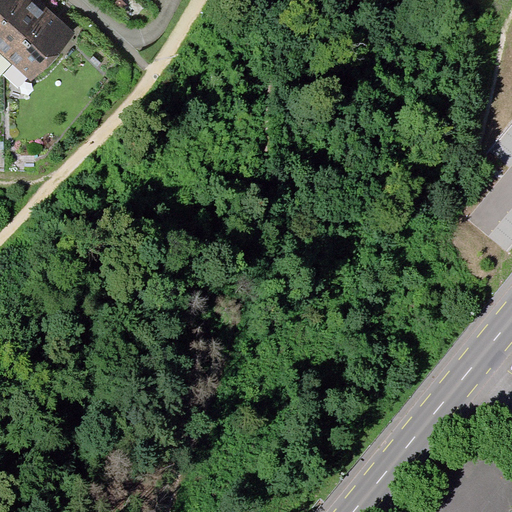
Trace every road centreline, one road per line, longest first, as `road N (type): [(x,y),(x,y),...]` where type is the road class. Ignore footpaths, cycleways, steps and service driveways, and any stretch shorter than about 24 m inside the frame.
road 1 (track): [(205,0),(161,75),(0,252)]
road 2 (tertiary): [(353,511),(511,318)]
